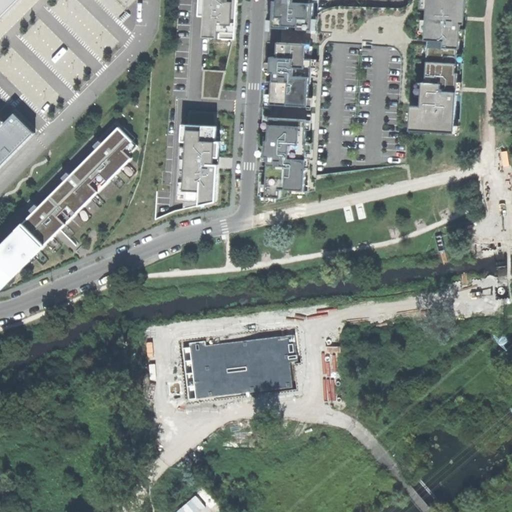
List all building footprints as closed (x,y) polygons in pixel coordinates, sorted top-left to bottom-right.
[(0,0),(0,168),(35,133),(16,113),(5,123),(0,117),(0,20),(20,0),(0,0)] [(199,0),(199,16),(204,16),(203,37),(218,38),(220,38),(229,39),(236,39),(237,15),(238,0),(199,0)] [(269,13),(268,27),(289,28),(289,26),(298,26),(298,29),(313,30),(313,29),(317,30),(318,0),(269,0),(269,1),(270,1),(269,13)] [(411,115),(410,130),(433,131),(450,132),(450,134),(460,135),(460,130),(460,125),(456,124),(456,121),(461,121),(467,0),(427,0),(425,40),(429,40),(428,61),(426,82),(423,82),(423,86),(422,89),(421,106),(411,105),(411,115)] [(0,24),(0,39),(21,19),(13,12),(0,24)] [(260,173),(258,196),(263,194),(263,203),(316,190),(324,53),(324,51),(324,50),(325,47),(327,46),(320,45),(316,45),(307,44),(282,42),(281,42),(278,42),(277,57),(271,57),(271,65),(266,65),(265,73),(273,73),(273,80),(272,80),(272,90),(264,89),(262,126),(269,126),(269,140),(266,140),(266,149),(261,149),(261,156),(269,157),(268,173),(260,173)] [(202,88),(202,99),(219,100),(226,72),(226,71),(204,70),(202,88)] [(178,189),(178,200),(183,200),(183,201),(184,201),(183,209),(209,203),(217,201),(220,141),(216,141),(216,137),(217,131),(217,126),(216,112),(189,111),(188,124),(183,124),(182,141),(187,141),(187,146),(181,146),(181,147),(180,159),(181,159),(179,189),(178,189)] [(0,246),(0,288),(1,289),(132,158),(129,155),(138,146),(119,127),(103,143),(100,140),(94,146),(97,149),(71,175),(68,172),(62,178),(65,181),(39,207),(36,204),(30,210),(33,213),(0,246)]
